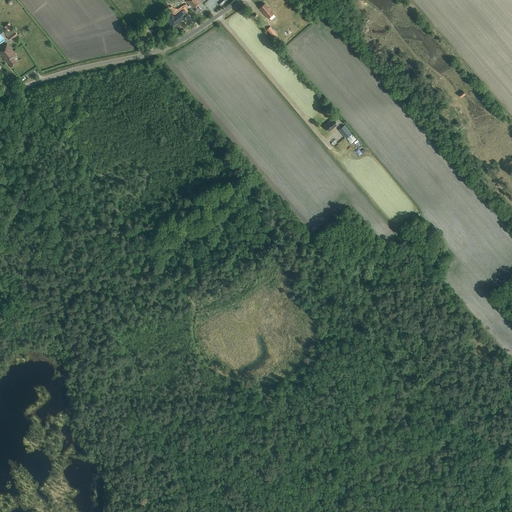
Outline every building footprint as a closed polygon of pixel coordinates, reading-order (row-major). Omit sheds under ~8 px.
[(186,0),(186,1),(196,13),(197,12),(198,13),(201,10),(198,6),(202,2),(201,1),(201,0),(186,0)] [(269,8),(265,3),(259,8),(268,18),(269,18),(271,20),(275,16),(273,14),(274,13),(269,8)] [(171,14),(168,17),(174,25),(182,18),(185,20),(185,19),(188,22),(191,19),(186,14),(184,12),(183,10),(180,12),(174,17),(171,14)] [(4,27),(8,32),(13,27),(9,23),(4,27)] [(279,44),(282,41),(270,27),(267,30),(279,44)] [(10,40),(17,35),(12,28),(5,34),(10,40)] [(16,55),(7,44),(0,49),(0,54),(7,62),(11,66),(16,62),(13,57),(16,55)] [(327,124),(324,127),(329,133),(339,125),(333,118),(326,123),(327,124)] [(351,134),(344,125),(338,129),(346,139),(346,138),(351,143),(356,138),(352,133),(351,134)]
